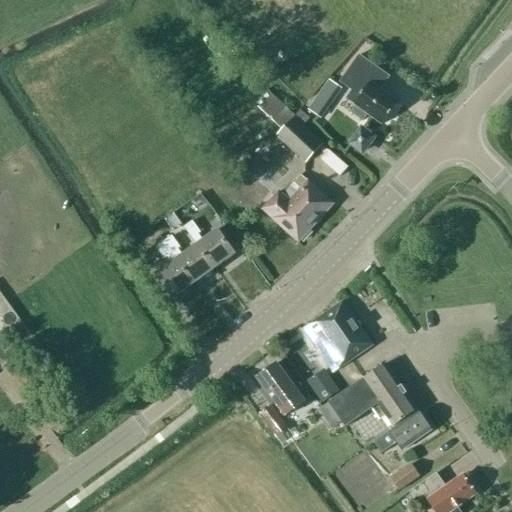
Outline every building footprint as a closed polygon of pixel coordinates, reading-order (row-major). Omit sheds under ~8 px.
[(350,91),(345,98),(353,104),(348,112),(362,121),(367,113),(383,124),(398,102),(379,90),(388,77),(357,55),(338,83),(350,91)] [(276,136),(306,163),(322,145),(302,127),(309,119),(299,111),(294,116),(270,94),(257,108),(281,130),(276,136)] [(307,110),(317,117),(329,101),(318,94),(307,110)] [(351,143),(362,152),(372,138),(361,129),(351,143)] [(307,181),(300,174),(281,194),(278,192),(262,210),(273,219),(298,243),(333,204),(307,181)] [(214,269),(235,254),(217,229),(202,240),(198,234),(200,233),(192,221),(184,227),(196,244),(197,244),(214,269)] [(194,284),(214,269),(197,244),(196,244),(182,255),(177,249),(180,247),(171,236),(163,242),(194,284)] [(173,299),(194,284),(163,242),(156,247),(164,259),(166,257),(170,263),(155,274),(173,299)] [(342,302),(302,329),(332,373),(372,345),(342,302)] [(256,378),(285,417),(305,402),(276,363),(256,378)] [(385,363),(350,387),(328,403),(345,427),(372,408),(380,420),(385,416),(393,427),(417,410),(385,363)] [(310,384),(321,402),(338,391),(326,373),(310,384)] [(271,405),(259,414),(274,435),(286,427),(271,405)] [(418,411),(373,442),(381,453),(396,443),(402,450),(431,430),(418,411)] [(411,464),(390,478),(399,491),(419,476),(411,464)] [(460,511),(457,507),(476,494),(462,475),(441,490),(432,477),(437,474),(436,473),(409,492),(417,502),(425,496),(435,511),(460,511)]
